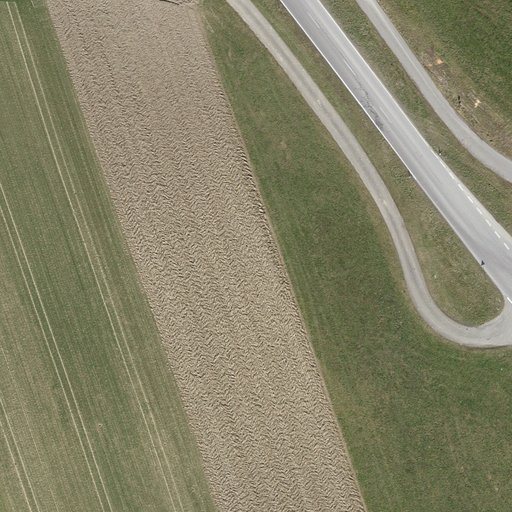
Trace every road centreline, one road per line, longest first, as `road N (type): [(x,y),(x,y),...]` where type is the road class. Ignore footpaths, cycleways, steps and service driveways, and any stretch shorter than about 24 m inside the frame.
road 1 (track): [(237,0),(374,180),(426,310),(458,338),(511,332)]
road 2 (tertiary): [(511,278),(297,0)]
